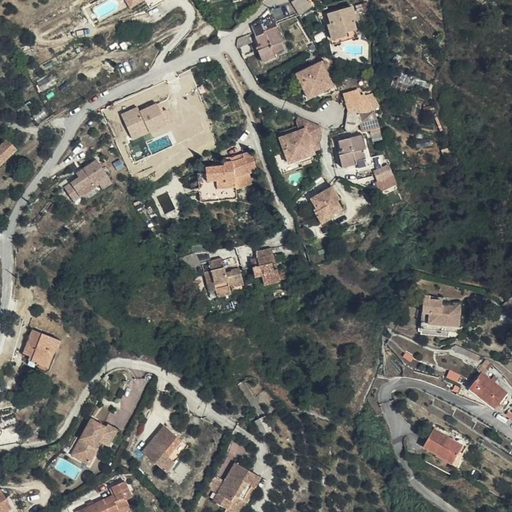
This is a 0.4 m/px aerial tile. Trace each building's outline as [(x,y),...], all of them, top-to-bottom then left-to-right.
[(303,0),(298,0),(292,3),(299,16),(312,9),(303,0)] [(289,2),(273,10),(278,20),(294,11),(289,2)] [(356,21),(352,6),(328,13),(331,24),(329,25),(334,40),(347,36),(347,33),(356,30),(354,22),(356,21)] [(284,41),(273,14),(259,20),(252,27),(260,47),(257,48),(263,63),(276,57),(275,55),(284,51),(281,42),(284,41)] [(247,35),(237,40),(237,48),(238,49),(251,43),(247,35)] [(329,76),(322,62),(299,73),(304,83),(302,84),(309,99),(321,93),(320,89),(330,85),(326,77),(329,76)] [(43,93),(51,88),(46,80),(38,86),(43,93)] [(363,106),(359,91),(344,94),(348,110),(363,106)] [(167,124),(157,103),(141,110),(138,106),(122,113),(134,139),(167,124)] [(380,128),(375,111),(348,112),(345,129),(347,132),(352,131),(359,124),(362,132),(369,130),(380,128)] [(321,127),(302,119),(306,128),(311,143),(319,140),(321,127)] [(311,143),(306,128),(282,137),(286,147),(283,148),(289,164),(302,159),(301,156),(311,152),(308,144),(311,143)] [(356,162),(366,159),(363,151),(367,150),(362,135),(338,141),(340,151),(338,152),(343,168),(356,165),(356,162)] [(7,139),(0,145),(0,165),(17,150),(15,147),(15,148),(7,139)] [(320,141),(319,140),(311,143),(308,144),(311,152),(313,157),(316,156),(320,151),(320,141)] [(251,150),(243,153),(244,157),(233,160),(224,162),(224,164),(206,167),(207,173),(208,182),(226,180),(227,183),(235,182),(235,179),(257,171),(251,150)] [(244,157),(243,153),(232,156),(224,157),(224,162),(233,160),(244,157)] [(122,158),(115,162),(119,169),(125,165),(122,158)] [(97,159),(77,173),(80,176),(65,187),(70,194),(77,189),(81,195),(99,182),(102,187),(112,180),(97,159)] [(76,171),(58,183),(62,189),(65,187),(80,176),(77,173),(76,171)] [(236,198),(235,182),(227,183),(226,180),(208,182),(207,173),(199,174),(202,201),(236,198)] [(376,182),(381,193),(397,185),(393,173),(376,182)] [(99,182),(81,195),(84,200),(102,187),(99,182)] [(376,182),(364,187),(381,193),(376,182)] [(341,198),(333,185),(312,198),(317,206),(314,208),(323,223),(336,215),(334,213),(343,207),(339,200),(341,198)] [(81,195),(77,189),(70,194),(74,200),(81,195)] [(305,228),(299,230),(301,236),(302,240),(308,239),(305,228)] [(283,270),(278,271),(274,272),(272,262),(275,262),(273,254),(258,258),(258,260),(254,261),(255,266),(253,267),(256,277),(262,276),(263,282),(264,285),(280,281),(280,280),(285,279),(283,270)] [(205,272),(208,286),(215,284),(216,290),(218,296),(225,294),(224,291),(230,289),(229,286),(235,284),(236,286),(244,284),(239,268),(232,270),(232,271),(226,273),(222,258),(209,261),(211,270),(205,272)] [(231,294),(230,289),(224,291),(225,294),(218,296),(218,298),(231,294)] [(459,332),(460,316),(454,315),(454,306),(441,306),(442,297),(424,296),(421,329),(459,332)] [(24,354),(31,357),(38,359),(36,364),(48,368),(54,351),(57,352),(61,341),(34,330),(24,354)] [(478,361),(480,356),(456,345),(452,349),(478,361)] [(476,370),(481,374),(482,372),(485,374),(493,365),(486,360),(482,365),(481,364),(476,370)] [(508,393),(495,383),(491,380),(485,374),(482,372),(481,374),(469,388),(495,409),(508,393)] [(92,419),(104,425),(112,410),(99,404),(92,419)] [(76,455),(75,456),(90,464),(99,448),(96,446),(99,440),(110,445),(118,430),(108,424),(107,427),(104,425),(92,419),(90,421),(81,443),(76,455)] [(73,455),(75,456),(76,455),(81,443),(90,421),(73,455)] [(165,471),(182,451),(171,441),(175,435),(163,424),(141,451),(165,471)] [(455,467),(466,448),(444,435),(445,434),(434,428),(423,446),(437,454),(436,455),(455,467)] [(171,441),(182,451),(187,445),(175,435),(171,441)] [(250,477),(254,469),(241,462),(224,493),(237,500),(240,494),(252,501),(261,483),(250,477)] [(266,475),(254,469),(250,477),(261,483),(266,475)] [(120,511),(119,509),(129,504),(127,499),(132,497),(125,481),(113,487),(117,499),(106,505),(104,500),(79,511),(120,511)] [(8,511),(13,508),(1,489),(0,489),(0,511),(8,511)] [(237,500),(224,493),(220,501),(232,509),(230,511),(245,511),(252,501),(240,494),(237,500)]
